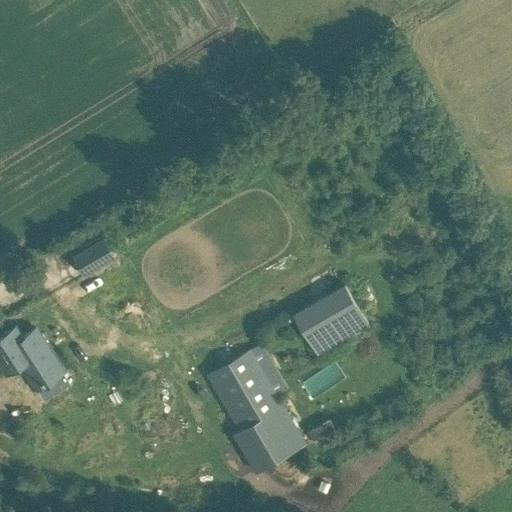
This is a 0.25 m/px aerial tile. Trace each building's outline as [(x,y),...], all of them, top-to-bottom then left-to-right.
[(75,255),(85,272),(115,255),(105,237),(75,255)] [(297,308),(321,352),(372,324),(348,280),(297,308)] [(21,359),(37,383),(63,366),(37,326),(23,335),(16,324),(0,334),(0,355),(8,368),(21,359)] [(209,372),(241,427),(236,430),(259,469),(307,440),(279,391),(289,385),(263,341),(209,372)] [(97,439),(106,453),(115,447),(106,433),(97,439)]
